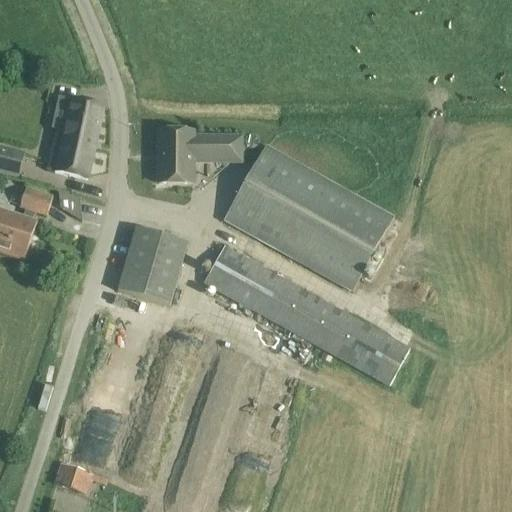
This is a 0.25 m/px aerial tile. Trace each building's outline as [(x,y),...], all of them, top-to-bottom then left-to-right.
[(103,108),(83,104),(71,101),(64,133),(54,131),(45,172),(87,181),(103,108)] [(196,165),(196,138),(194,138),(194,133),(159,133),(159,185),(196,185),(196,165)] [(244,138),(196,138),(196,165),(244,165),(244,138)] [(353,293),(394,219),(267,148),(226,221),(353,293)] [(0,177),(18,181),(23,160),(0,154),(0,177)] [(53,198),(34,192),(25,189),(19,208),(24,210),(22,217),(0,210),(0,254),(24,262),(37,222),(33,221),(36,213),(46,217),(53,198)] [(81,199),(59,194),(60,210),(83,222),(81,199)] [(188,244),(155,235),(136,229),(118,292),(170,307),(188,244)] [(225,247),(204,286),(389,388),(411,349),(225,247)] [(85,495),(92,476),(90,476),(90,474),(88,474),(88,475),(62,466),(56,485),(85,495)]
